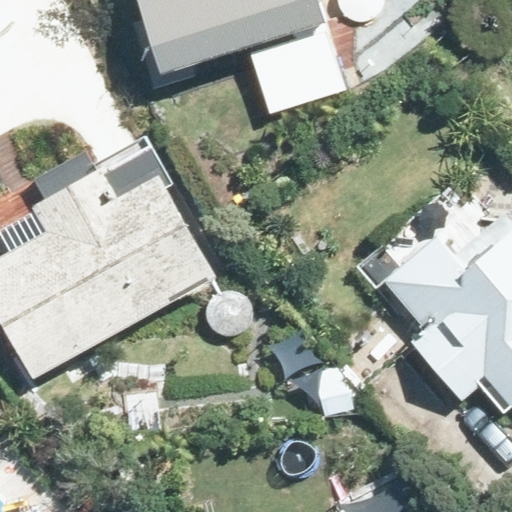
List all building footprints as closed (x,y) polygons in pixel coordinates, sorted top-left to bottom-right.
[(328,0),(147,0),(177,80),(337,27),(328,0)] [(387,30),(352,59),(372,83),(407,54),(387,30)] [(415,68),(426,78),(440,65),(430,55),(415,68)] [(116,173),(5,239),(18,260),(0,270),(0,310),(44,387),(227,279),(166,174),(129,196),(116,173)] [(511,419),(511,418),(511,219),(465,260),(448,239),(392,288),(434,336),(419,348),(470,405),(487,390),(511,419)]
